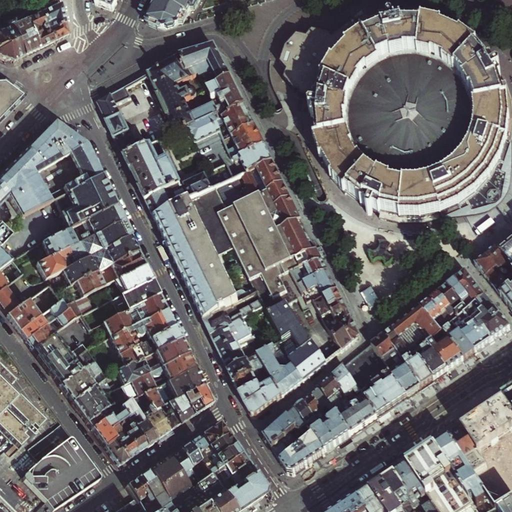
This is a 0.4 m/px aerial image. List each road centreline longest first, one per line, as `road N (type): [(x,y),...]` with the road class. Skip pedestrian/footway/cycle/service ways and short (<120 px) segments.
road 1 (residential): [(369,338),(220,42),(182,45),(78,101)]
road 2 (residential): [(78,101),(226,407)]
road 3 (tertiary): [(293,509),(511,363)]
road 4 (residential): [(115,483),(0,327)]
road 5 (residential): [(248,440),(369,338)]
road 6 (residential): [(226,407),(115,483)]
